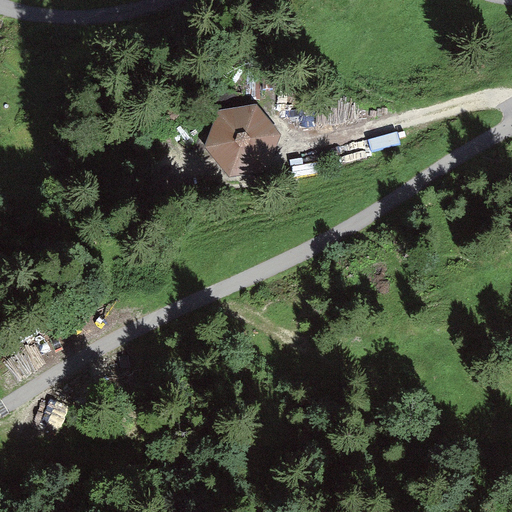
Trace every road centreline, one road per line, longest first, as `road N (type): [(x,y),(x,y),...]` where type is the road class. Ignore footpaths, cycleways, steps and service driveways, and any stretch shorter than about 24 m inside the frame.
road 1 (track): [(511,126),(328,239),(95,350),(0,409)]
road 2 (track): [(308,143),(467,103),(511,102)]
road 3 (track): [(0,5),(86,16),(169,0)]
